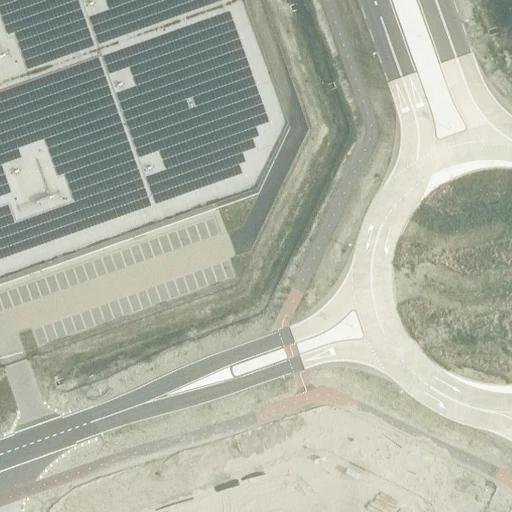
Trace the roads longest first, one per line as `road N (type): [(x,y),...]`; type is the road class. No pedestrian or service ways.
road 1 (unclassified): [(371,284),(318,322),(228,359),(173,395)]
road 2 (unclassified): [(173,395),(390,347)]
road 3 (unclassified): [(0,457),(173,395)]
road 4 (tertiary): [(375,0),(417,126),(421,176)]
road 5 (tertiary): [(499,149),(474,110),(434,0)]
road 6 (tertiary): [(390,347),(431,388),(499,408)]
road 7 (tertiary): [(421,176),(382,224),(371,284)]
